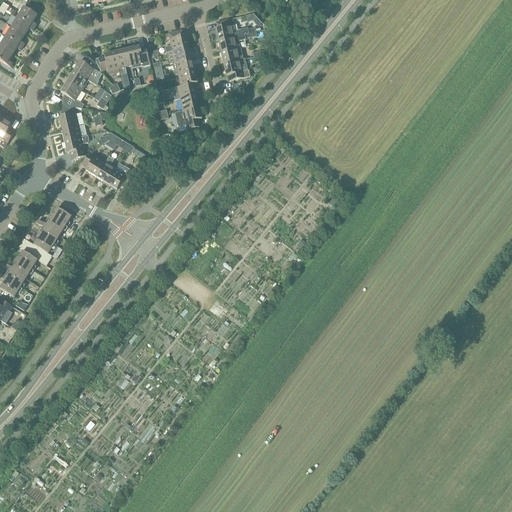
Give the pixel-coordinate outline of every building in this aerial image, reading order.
[(8,8),(6,12),(13,16),(15,12),(8,8)] [(17,19),(34,29),(36,26),(32,24),(36,17),(23,8),(17,19)] [(254,16),(246,17),(248,22),(253,21),(258,27),(262,24),(254,16)] [(32,32),(34,29),(17,19),(11,28),(24,37),(28,30),(32,32)] [(244,36),(249,35),(256,33),(268,31),(264,26),(255,29),(255,30),(248,31),(248,29),(233,33),(230,21),(217,24),(218,30),(215,30),(218,42),(234,38),(244,36)] [(20,43),(24,37),(11,28),(5,37),(22,48),(24,45),(20,43)] [(172,53),(188,49),(185,37),(184,38),(182,31),(168,35),(171,47),(165,49),(166,54),(172,53)] [(219,48),(221,54),(237,50),(240,49),(239,43),(246,41),(244,36),(234,38),(218,42),(219,48)] [(20,52),(22,48),(5,37),(0,44),(0,47),(12,56),(16,49),(20,52)] [(8,62),(12,56),(0,47),(0,61),(10,68),(12,64),(8,62)] [(139,48),(127,50),(131,67),(132,70),(142,67),(144,68),(150,67),(146,48),(140,50),(139,48)] [(175,65),(191,61),(188,49),(172,53),(175,65)] [(125,69),(131,67),(127,50),(116,53),(120,70),(121,76),(126,75),(125,69)] [(224,66),(240,62),(237,50),(221,54),(224,66)] [(108,73),(120,70),(116,53),(104,56),(104,58),(94,61),(101,73),(107,71),(108,73)] [(73,73),(87,82),(96,88),(99,84),(98,82),(93,78),(96,73),(92,71),(95,65),(85,59),(82,64),(80,63),(73,73)] [(178,77),(194,73),(191,61),(175,65),(178,77)] [(240,62),(224,66),(226,78),(228,77),(230,83),(250,78),(248,72),(245,61),(240,62)] [(81,93),(87,82),(73,73),(67,84),(81,93)] [(193,85),(197,85),(194,73),(178,77),(181,88),(193,85)] [(75,102),(81,93),(67,84),(60,94),(64,97),(61,102),(63,103),(61,107),(73,109),(74,109),(77,103),(75,102)] [(196,97),(193,85),(181,88),(177,89),(180,101),(196,97)] [(165,92),(162,93),(154,95),(157,106),(165,104),(163,96),(166,96),(165,92)] [(101,100),(99,104),(105,108),(111,97),(105,93),(101,100)] [(84,105),(95,105),(95,97),(84,96),(84,105)] [(182,113),(199,109),(198,104),(199,104),(199,103),(198,99),(197,98),(196,98),(196,97),(180,101),(182,113)] [(78,128),(75,116),(73,109),(61,107),(64,118),(59,120),(62,131),(78,128)] [(199,109),(182,113),(175,114),(180,134),(201,129),(199,121),(201,121),(199,109)] [(1,121),(0,123),(0,139),(3,142),(0,146),(0,147),(3,150),(13,134),(9,132),(12,128),(1,121)] [(65,143),(81,139),(78,128),(62,131),(65,143)] [(81,139),(65,143),(67,155),(69,155),(71,163),(85,157),(82,146),(88,145),(89,142),(88,138),(81,139)] [(131,146),(126,153),(130,156),(134,149),(131,146)] [(96,178),(105,164),(89,154),(81,167),(87,171),(86,172),(96,178)] [(106,185),(115,171),(110,168),(114,161),(109,158),(105,164),(96,178),(106,185)] [(115,171),(106,185),(117,191),(119,187),(125,190),(135,174),(125,168),(121,175),(115,171)] [(195,187),(166,217),(172,222),(200,193),(195,187)] [(334,198),(329,205),(333,208),(339,201),(334,198)] [(51,218),(65,227),(71,218),(56,209),(51,218)] [(59,236),(65,227),(51,218),(46,226),(45,227),(59,236)] [(161,238),(170,226),(164,221),(154,233),(161,238)] [(54,245),(59,236),(45,227),(44,229),(40,236),(54,245)] [(47,255),(54,245),(40,236),(33,246),(47,255)] [(47,255),(33,246),(24,241),(19,250),(22,252),(37,261),(47,268),(52,258),(47,255)] [(301,242),(296,248),(301,251),(305,246),(301,242)] [(31,271),(37,261),(22,252),(16,262),(31,271)] [(25,280),(31,271),(16,262),(11,270),(10,271),(25,280)] [(194,263),(191,271),(200,274),(203,266),(194,263)] [(19,289),(25,280),(10,271),(10,273),(5,280),(19,289)] [(98,301),(106,306),(125,279),(118,273),(98,301)] [(0,289),(14,298),(19,289),(5,280),(0,288),(0,289)] [(0,321),(5,312),(8,314),(12,308),(0,300),(0,321)] [(183,333),(178,339),(183,343),(188,337),(183,333)] [(129,362),(136,353),(132,350),(125,359),(129,362)]
